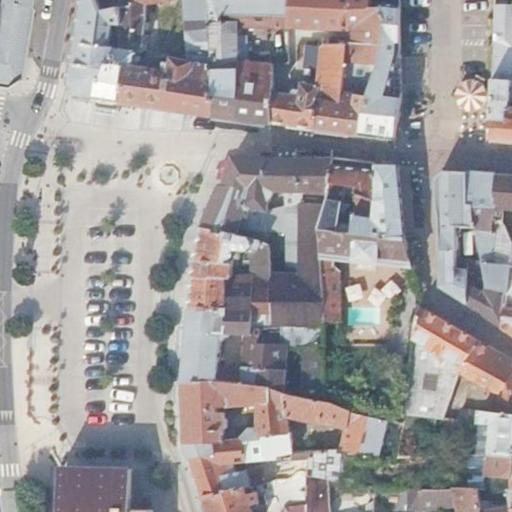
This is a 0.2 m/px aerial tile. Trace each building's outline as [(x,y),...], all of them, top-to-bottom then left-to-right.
[(26,38),(31,7),(0,0),(0,86),(4,87),(21,75),(26,38)] [(82,0),(81,7),(92,9),(92,0),(108,0),(107,12),(128,17),(126,0),(82,0)] [(176,111),(213,116),(207,0),(126,0),(128,17),(129,52),(139,52),(147,4),(169,0),(184,0),(186,61),(170,59),(169,64),(163,64),(161,71),(130,66),(124,81),(119,103),(176,111)] [(243,120),(271,124),(275,93),(277,83),(273,66),(250,63),(240,62),(239,34),(239,28),(250,28),(248,0),(207,0),(213,116),(243,120)] [(248,0),(250,28),(271,28),(270,0),(248,0)] [(286,5),(288,0),(270,0),(271,28),(286,28),(286,5)] [(366,42),(369,6),(369,0),(288,0),(286,5),(286,28),(289,27),(346,27),(345,39),(366,42)] [(369,0),(369,6),(366,42),(359,136),(383,139),(396,140),(402,98),(402,94),(386,92),(393,72),(394,45),(401,48),(400,8),(400,0),(369,0)] [(511,20),(511,5),(494,5),(493,34),(490,141),(511,141),(511,20)] [(92,9),(81,7),(79,15),(76,38),(68,83),(76,97),(95,100),(104,49),(125,52),(129,52),(128,17),(107,12),(92,9)] [(249,34),(239,34),(240,62),(250,63),(249,34)] [(271,124),(313,130),(316,95),(339,97),(334,40),(329,39),(323,44),(307,44),(305,68),(321,69),(320,84),(304,83),(302,90),(294,89),(293,95),(275,93),(271,124)] [(359,136),(366,42),(345,39),(343,39),(334,40),(339,97),(316,95),(313,130),(317,131),(328,132),(359,136)] [(386,92),(402,94),(401,48),(394,45),(393,72),(386,92)] [(106,101),(119,103),(124,81),(130,66),(129,52),(125,52),(104,49),(95,100),(106,101)] [(129,170),(129,154),(91,154),(91,170),(129,170)] [(233,156),(224,185),(270,189),(287,191),(288,204),(303,200),(325,201),(332,159),(245,156),(233,156)] [(372,216),(376,163),(358,162),(332,159),(325,201),(319,229),(352,232),(354,215),(372,216)] [(371,233),(406,236),(406,234),(403,208),(401,166),(391,165),(376,163),(372,216),(371,233)] [(467,257),(486,262),(479,219),(469,219),(469,172),(445,170),(437,179),(438,211),(439,249),(467,257)] [(504,267),(511,267),(511,251),(499,250),(499,231),(495,232),(495,220),(498,173),(485,172),(469,172),(469,219),(479,219),(486,262),(502,266),(504,267)] [(511,173),(498,173),(495,220),(503,221),(504,210),(511,210),(511,173)] [(325,346),(323,318),(319,229),(325,201),(303,200),(288,204),(269,209),(270,189),(224,185),(219,186),(210,209),(204,225),(203,227),(237,232),(240,222),(288,231),(284,272),(270,271),(269,317),(269,342),(287,343),(305,344),(325,346)] [(191,306),(191,309),(269,317),(270,271),(270,243),(256,235),(237,232),(203,227),(196,254),(195,262),(191,306)] [(335,260),(413,264),(406,236),(371,233),(352,232),(319,229),(323,318),(341,319),(342,270),(335,266),(335,260)] [(453,292),(466,301),(467,257),(439,249),(440,283),(453,292)] [(481,311),(502,326),(502,266),(486,262),(467,257),(466,301),(481,311)] [(502,326),(511,332),(511,267),(504,267),(502,266),(502,326)] [(502,412),(511,412),(511,357),(422,306),(409,397),(407,413),(437,417),(445,418),(461,369),(502,393),(502,412)] [(269,342),(269,317),(191,309),(188,335),(185,380),(183,381),(226,381),(251,385),(288,392),(290,393),(287,343),(269,342)] [(327,399),(325,346),(305,344),(308,396),(327,399)] [(343,445),(344,447),(347,447),(347,455),(384,459),(384,456),(390,419),(371,415),(361,411),(352,409),(337,403),(327,399),(308,396),(290,393),(288,392),(251,385),(226,381),(183,381),(184,396),(187,442),(192,458),(277,445),(277,456),(293,453),(289,431),(286,431),(286,417),(318,424),(320,420),(345,426),(343,445)] [(491,456),(511,455),(511,412),(502,412),(463,407),(461,420),(493,424),(491,456)] [(437,417),(407,413),(405,423),(437,426),(437,417)] [(197,475),(203,495),(251,489),(258,487),(263,485),(261,467),(236,472),(235,464),(246,464),(278,458),(277,456),(277,445),(192,458),(197,475)] [(345,480),(347,480),(347,455),(347,447),(344,447),(343,445),(298,453),(300,460),(311,458),(313,475),(329,477),(345,480)] [(511,507),(511,455),(491,456),(431,455),(413,454),(410,483),(447,482),(448,474),(454,474),(454,467),(485,466),(487,473),(511,475),(511,482),(509,483),(510,489),(508,489),(511,507)] [(156,511),(156,503),(155,501),(133,502),(132,465),(131,463),(64,462),(65,491),(51,492),(51,511),(156,511)] [(313,502),(309,474),(303,473),(292,478),(283,480),(277,479),(284,507),(313,502)] [(331,511),(329,477),(313,475),(309,474),(313,502),(284,507),(281,511),(331,511)] [(373,511),(377,484),(375,484),(347,480),(345,480),(329,477),(331,511),(373,511)] [(461,486),(481,488),(487,488),(486,480),(462,478),(461,486)] [(463,511),(485,511),(481,488),(461,486),(454,486),(454,488),(438,488),(440,508),(463,507),(463,511)] [(253,511),(252,507),(265,504),(266,498),(259,498),(259,492),(258,487),(251,489),(203,495),(208,511),(253,511)] [(410,510),(440,508),(438,488),(408,489),(410,510)]
